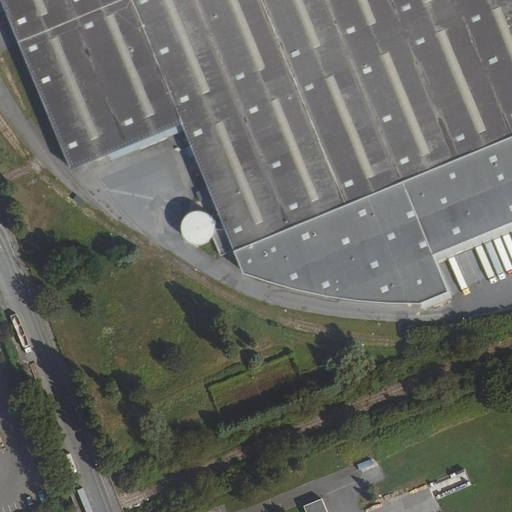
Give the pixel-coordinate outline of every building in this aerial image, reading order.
[(511,0),(2,0),(69,165),(84,159),(147,134),(184,119),(187,127),(229,231),(219,236),(225,252),(235,248),(245,271),(256,275),(264,279),(273,281),(281,284),(291,287),(299,289),(307,291),(316,293),(324,294),(329,296),(338,297),(342,298),(349,299),(355,300),(361,300),(368,301),(375,302),(383,302),(391,303),(397,303),(406,303),(413,303),(419,303),(423,302),(425,304),(450,294),(435,260),(511,229),(511,0)] [(147,134),(149,141),(187,127),(184,119),(147,134)] [(127,271),(114,271),(115,301),(168,300),(168,269),(155,269),(154,265),(127,266),(127,271)] [(34,278),(37,285),(44,283),(41,276),(34,278)] [(333,511),(324,488),(305,495),(312,511),(333,511)]
